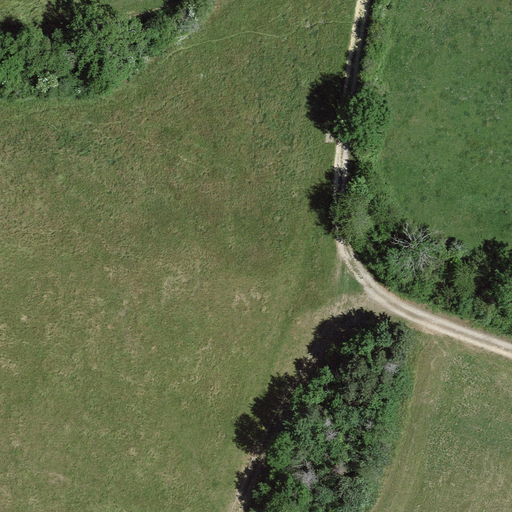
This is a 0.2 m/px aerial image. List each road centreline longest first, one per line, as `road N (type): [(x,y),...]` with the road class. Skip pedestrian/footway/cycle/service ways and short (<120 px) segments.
road 1 (track): [(238,511),(294,398),(365,321),(410,313),(511,346)]
road 2 (track): [(410,313),(369,281),(344,203),(364,0)]
